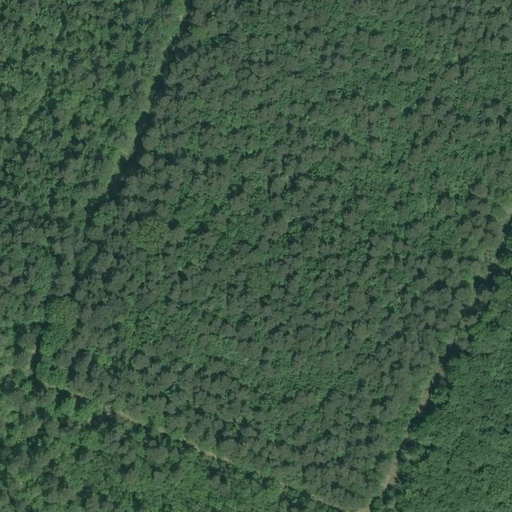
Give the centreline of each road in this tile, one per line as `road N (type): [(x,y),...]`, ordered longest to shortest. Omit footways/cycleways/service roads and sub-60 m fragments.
road 1 (track): [(0,363),(345,511)]
road 2 (track): [(511,221),(373,511)]
road 3 (track): [(30,377),(110,208)]
